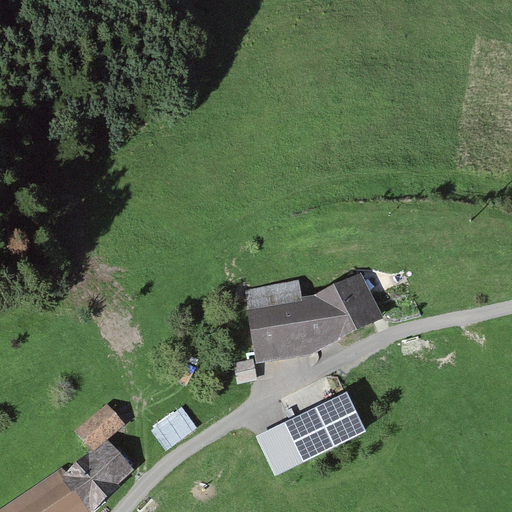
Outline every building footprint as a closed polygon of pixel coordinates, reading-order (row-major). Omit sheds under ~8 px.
[(385,323),(365,278),(317,300),(337,344),(385,323)] [(337,344),(317,300),(308,301),(306,286),(246,295),(257,368),(316,359),(337,344)] [(237,365),(238,381),(257,379),(255,363),(237,365)] [(298,419),(320,461),(386,428),(365,386),(298,419)] [(126,425),(111,408),(78,439),(93,456),(107,443),(126,425)] [(96,508),(134,473),(107,443),(93,456),(68,479),(96,508)] [(90,511),(96,508),(68,479),(64,472),(4,511),(90,511)]
